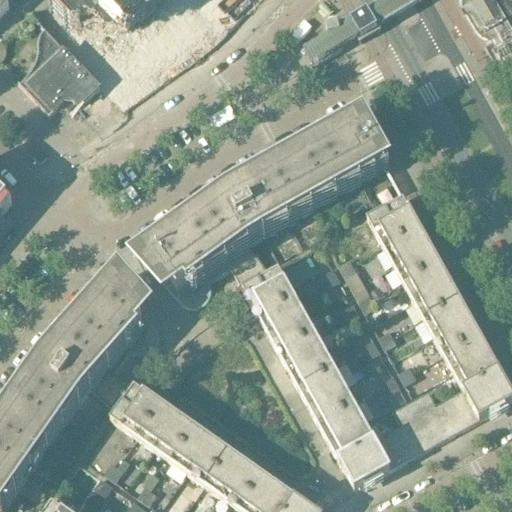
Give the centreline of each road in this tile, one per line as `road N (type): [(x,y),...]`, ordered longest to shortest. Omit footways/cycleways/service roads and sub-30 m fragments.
road 1 (residential): [(96,255),(405,56)]
road 2 (residential): [(313,0),(226,87),(55,210)]
road 3 (secondary): [(405,56),(511,248)]
road 4 (residential): [(0,376),(96,255)]
road 5 (secondary): [(511,159),(444,36)]
